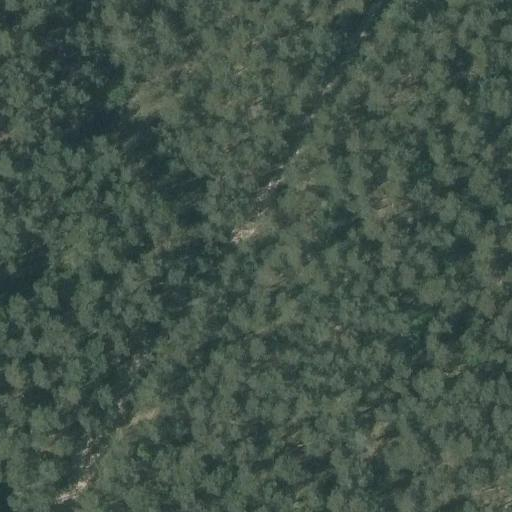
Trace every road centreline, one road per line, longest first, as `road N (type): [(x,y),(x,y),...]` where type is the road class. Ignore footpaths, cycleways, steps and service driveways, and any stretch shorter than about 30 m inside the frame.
road 1 (unknown): [(390,0),(236,246),(130,364),(84,431),(46,511)]
road 2 (unknown): [(50,503),(100,461),(119,380)]
